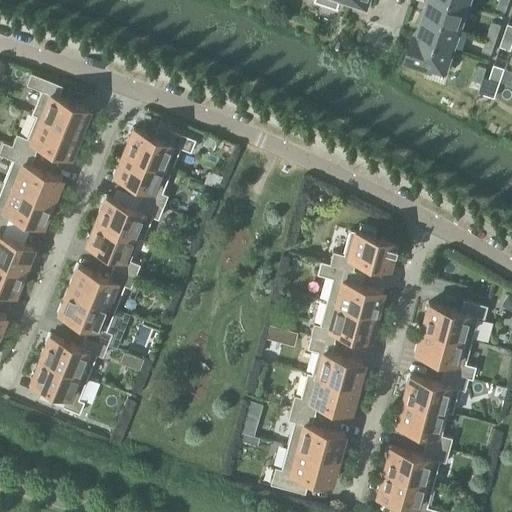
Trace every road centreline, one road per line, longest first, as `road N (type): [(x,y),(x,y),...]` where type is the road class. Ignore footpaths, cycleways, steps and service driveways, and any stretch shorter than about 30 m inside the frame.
road 1 (residential): [(124,87),(426,222)]
road 2 (residential): [(124,87),(0,381)]
road 3 (residential): [(426,222),(351,500)]
road 4 (residential): [(0,47),(124,87)]
